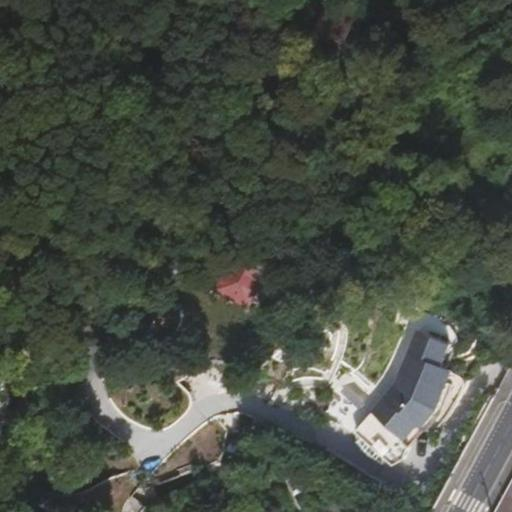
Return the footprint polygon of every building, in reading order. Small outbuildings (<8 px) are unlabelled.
[(214,295),(256,309),(267,276),(225,262),(214,295)] [(443,407),(452,383),(440,379),(447,364),(456,339),(424,326),(403,381),(392,393),(397,398),(382,414),(377,410),(361,429),(367,434),(363,439),(368,447),(388,462),(392,457),(398,462),(411,455),(416,444),(409,438),(423,422),(427,424),(443,407)] [(452,383),(458,368),(447,364),(440,379),(452,383)] [(260,406),(265,386),(251,383),(246,403),(260,406)] [(291,409),(295,390),(282,388),(279,407),(291,409)] [(382,414),(397,398),(392,393),(377,410),(382,414)] [(511,511),(511,489),(500,511),(511,511)]
